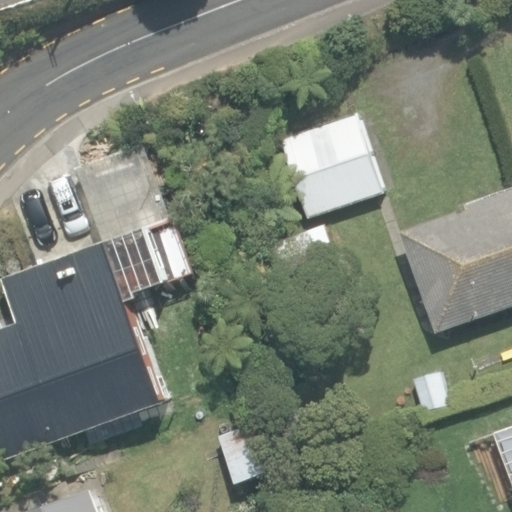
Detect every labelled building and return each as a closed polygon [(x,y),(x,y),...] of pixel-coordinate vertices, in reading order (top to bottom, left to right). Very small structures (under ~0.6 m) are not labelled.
[(284,138),(310,220),(390,195),(364,113),(284,138)] [(0,330),(0,449),(4,461),(173,404),(140,305),(149,302),(145,291),(201,273),(182,217),(174,220),(149,145),(79,168),(105,248),(6,281),(21,323),(0,330)] [(405,232),(440,333),(511,307),(511,188),(471,203),(473,209),(405,232)] [(418,375),(426,411),(456,404),(447,368),(418,375)] [(286,470),(264,417),(215,438),(238,491),(286,470)] [(511,428),(500,432),(511,466),(511,428)] [(38,511),(114,511),(106,488),(38,511)]
